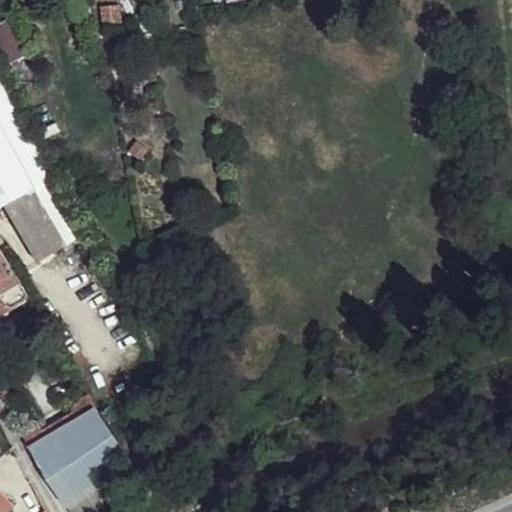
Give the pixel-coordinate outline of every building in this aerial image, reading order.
[(26,123),(5,87),(0,89),(0,116),(35,184),(53,175),(26,123)] [(0,203),(6,200),(35,184),(0,116),(0,203)] [(86,235),(53,175),(35,184),(6,200),(40,261),(86,235)] [(11,258),(7,248),(2,252),(7,261),(11,258)] [(26,296),(25,292),(7,261),(2,252),(0,249),(0,298),(4,305),(10,306),(25,298),(26,296)] [(108,428),(89,394),(69,404),(72,410),(41,429),(37,423),(22,432),(24,436),(43,471),(108,428)] [(43,471),(71,511),(102,511),(118,501),(102,482),(129,461),(108,428),(43,471)] [(0,511),(5,511),(18,502),(0,482),(0,511)]
